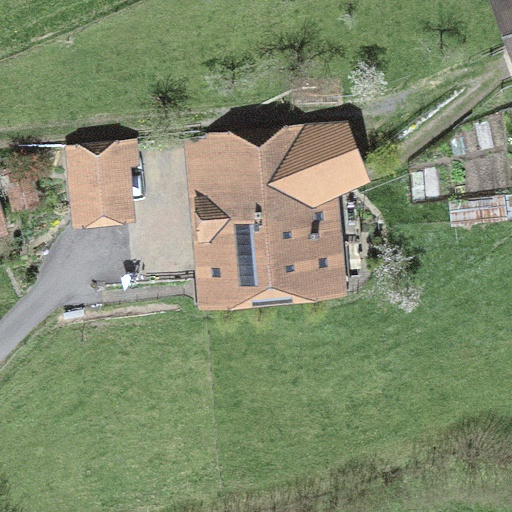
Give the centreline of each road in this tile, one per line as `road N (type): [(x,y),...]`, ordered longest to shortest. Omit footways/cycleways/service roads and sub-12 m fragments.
road 1 (track): [(0,338),(53,287),(149,219),(199,118),(354,104)]
road 2 (track): [(0,140),(199,118)]
road 3 (track): [(113,0),(0,48)]
